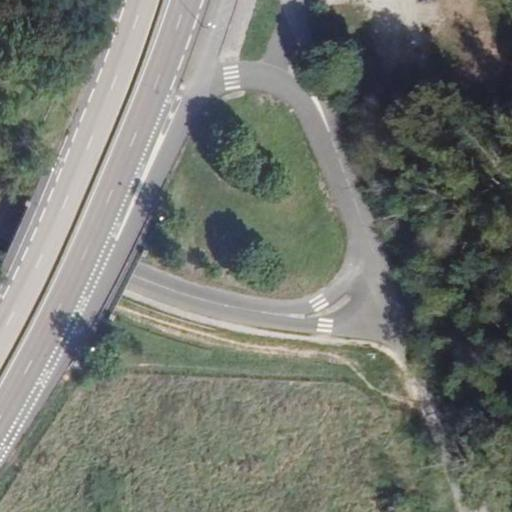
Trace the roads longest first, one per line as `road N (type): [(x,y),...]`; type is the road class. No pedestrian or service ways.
road 1 (unclassified): [(0,421),(122,241),(209,81),(245,75),(284,85),(341,162)]
road 2 (secondary): [(0,410),(66,294),(186,0)]
road 3 (unknown): [(413,358),(378,365),(200,335),(119,311),(0,254)]
road 4 (secondary): [(140,0),(126,52),(0,333)]
road 5 (unclassified): [(279,315),(169,289),(0,212)]
road 6 (unclassified): [(475,511),(405,338)]
road 7 (unclassified): [(341,162),(291,0)]
road 8 (unclassified): [(279,315),(405,338)]
road 9 (unclassified): [(370,242),(330,295),(279,315)]
